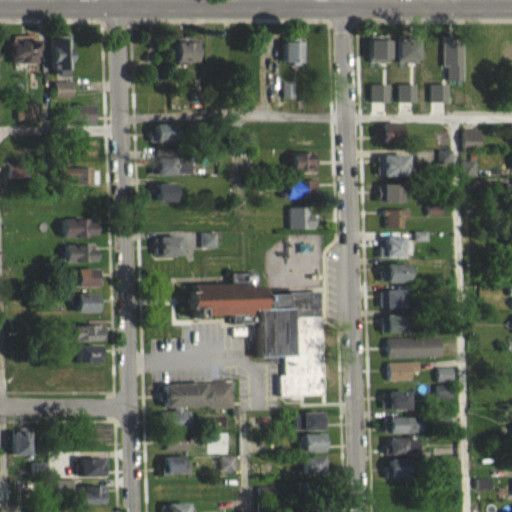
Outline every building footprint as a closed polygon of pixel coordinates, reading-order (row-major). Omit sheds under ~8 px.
[(65,73),(65,67),(69,67),(69,31),(49,32),(49,66),(54,66),(54,73),(65,73)] [(10,61),(35,60),(35,36),(21,37),(21,33),(11,33),(11,38),(9,38),(10,61)] [(173,39),(176,39),(176,34),(192,35),(191,39),(193,39),(193,58),(173,58),(173,39)] [(282,35),(282,39),(280,39),(280,59),(289,59),(289,62),(296,62),(296,59),(298,59),(298,39),(297,39),(297,34),(282,35)] [(386,71),(387,44),(367,43),(366,70),(386,71)] [(460,89),(460,45),(440,44),(440,75),(444,75),(444,88),(460,89)] [(396,71),(416,70),(415,48),(395,48),(396,71)] [(70,79),(52,79),(53,95),(70,94),(70,85),(70,79)] [(292,81),(280,81),(280,95),(292,95),(292,81)] [(280,92),(279,105),(291,106),(291,92),(280,92)] [(367,111),(385,111),(385,92),(367,92),(367,111)] [(394,110),(412,111),(412,93),(394,92),(394,110)] [(444,92),(426,92),(426,111),(445,110),(444,92)] [(32,100),(15,100),(15,117),(32,117),(32,100)] [(89,102),(89,111),(92,111),(92,117),(89,117),(89,120),(65,120),(65,102),(89,102)] [(14,111),(14,128),(31,128),(31,111),(14,111)] [(89,114),(64,113),(63,132),(88,132),(89,114)] [(146,129),(152,129),(151,121),(171,121),(172,138),(147,139),(146,129)] [(397,121),(378,121),(379,124),(374,124),(374,138),(379,138),(379,140),(397,139),(397,121)] [(290,123),(309,123),(308,124),(314,124),(314,140),(309,140),(309,141),(290,141),(290,140),(285,140),(286,131),(289,131),(290,123)] [(477,147),(477,127),(460,128),(460,147),(477,147)] [(172,131),(148,132),(149,150),(172,149),(172,131)] [(397,132),(373,132),(373,150),(398,150),(397,132)] [(477,138),(459,138),(459,155),(476,156),(477,138)] [(436,147),(450,148),(449,161),(436,160),(436,147)] [(288,152),(291,152),(291,150),(303,150),(303,152),(309,151),(309,157),(313,157),(313,169),(288,170),(288,152)] [(374,155),(378,155),(378,152),(403,152),(403,173),(379,174),(379,171),(374,171),(374,155)] [(152,155),(152,157),(148,157),(148,172),(172,172),(172,162),(174,162),(174,157),(172,157),(172,155),(152,155)] [(450,158),(434,158),(434,172),(449,172),(450,158)] [(458,159),(473,158),(474,170),(474,173),(459,173),(458,159)] [(287,161),(287,181),(313,180),(313,171),(309,171),(309,160),(287,161)] [(21,162),(20,176),(7,175),(7,162),(21,162)] [(403,163),(373,163),(374,184),(404,183),(403,163)] [(95,168),(95,182),(72,181),(72,176),(58,176),(58,165),(90,165),(90,168),(95,168)] [(473,184),(473,169),(458,168),(457,183),(473,184)] [(6,187),(20,186),(20,172),(6,172),(6,187)] [(94,192),(94,176),(62,177),(62,193),(94,192)] [(279,190),(284,190),(284,178),(313,178),(313,195),(296,196),(296,197),(293,197),(293,196),(284,196),(284,194),(279,194),(279,190)] [(149,184),(153,184),(153,181),(171,181),(171,198),(154,198),(153,191),(150,191),(149,184)] [(374,184),(379,183),(379,181),(399,181),(399,200),(379,200),(374,200),(374,184)] [(313,206),(313,188),(283,188),(283,206),(313,206)] [(171,191),(153,192),(154,209),(172,209),(171,191)] [(399,210),(399,192),(374,192),(375,211),(399,210)] [(425,203),(438,202),(438,213),(425,213),(425,203)] [(311,227),(286,226),(286,204),(306,205),(306,211),(311,212),(311,227)] [(405,206),(380,207),(380,213),(382,213),(383,225),(400,225),(400,217),(406,217),(405,206)] [(286,237),(312,237),(312,222),(305,222),(305,215),(285,215),(286,237)] [(92,232),(92,221),(88,221),(88,217),(60,217),(60,234),(83,234),(83,232),(92,232)] [(406,217),(382,218),(382,236),(400,236),(399,227),(406,227),(406,217)] [(59,245),(92,245),(92,231),(83,231),(83,227),(59,227),(59,245)] [(412,229),(425,229),(425,239),(411,239),(412,229)] [(197,230),(213,230),(213,246),(197,246),(197,230)] [(180,236),(176,236),(175,233),(154,234),(154,236),(150,237),(151,252),(155,251),(155,254),(177,253),(177,251),(181,250),(180,236)] [(404,235),(382,234),(382,244),(376,244),(376,256),(399,256),(399,245),(404,246),(404,235)] [(304,239),(294,241),(295,252),(305,250),(304,239)] [(425,239),(411,240),(411,249),(425,249),(425,239)] [(198,255),(213,255),(213,240),(198,240),(198,255)] [(92,258),(92,246),(85,246),(85,242),(63,242),(63,249),(60,249),(60,258),(63,258),(63,260),(84,260),(84,258),(92,258)] [(179,244),(150,245),(151,265),(180,264),(179,244)] [(376,265),(399,266),(399,255),(403,255),(404,245),(382,245),(381,254),(376,254),(376,265)] [(62,270),(92,269),(91,252),(61,253),(62,270)] [(377,263),(382,263),(382,261),(404,261),(408,261),(408,274),(404,274),(404,280),(383,280),(383,278),(377,278),(377,263)] [(98,268),(94,268),(94,266),(74,266),(74,271),(72,271),(72,275),(74,275),(74,284),(94,284),(94,283),(98,283),(98,268)] [(182,289),(189,288),(189,281),(228,280),(228,271),(252,270),(252,284),(259,284),(259,292),(259,306),(246,307),(246,311),(229,312),(196,312),(196,315),(189,315),(189,306),(183,306),(182,289)] [(404,272),(377,272),(377,291),(404,291),(404,272)] [(72,295),(97,295),(98,277),(72,277),(72,295)] [(376,290),(381,290),(381,287),(402,287),(403,292),(406,292),(406,300),(403,300),(403,305),(382,306),(382,304),(377,304),(376,290)] [(229,312),(229,321),(252,321),(253,354),(281,354),(281,373),(276,373),(277,394),(319,393),(316,289),(286,290),(287,292),(259,292),(259,306),(246,307),(246,311),(229,312)] [(98,308),(98,294),(94,294),(94,291),(74,291),(74,293),(69,293),(69,302),(74,302),(74,310),(94,310),(94,308),(98,308)] [(376,298),(376,316),(404,316),(403,298),(376,298)] [(97,320),(98,302),(72,302),(71,320),(97,320)] [(377,315),(383,315),(383,312),(405,312),(405,331),(383,331),(383,330),(378,330),(377,315)] [(102,338),(103,323),(78,322),(78,323),(69,323),(69,338),(102,338)] [(377,323),(377,341),(403,341),(403,323),(377,323)] [(102,348),(102,333),(68,334),(68,349),(102,348)] [(384,336),(437,335),(437,354),(385,355),(384,336)] [(74,343),(97,343),(97,345),(100,345),(100,351),(96,351),(96,360),(74,360),(74,343)] [(384,366),(437,365),(436,345),(384,346),(384,366)] [(73,371),(96,371),(96,354),(74,354),(73,371)] [(416,359),(385,361),(386,378),(408,377),(408,369),(416,369),(416,359)] [(450,380),(450,365),(434,365),(434,380),(450,380)] [(415,370),(385,370),(385,388),(408,388),(408,381),(416,380),(415,370)] [(156,389),(160,389),(159,382),(228,380),(228,405),(206,406),(206,402),(202,402),(202,404),(178,404),(171,405),(160,405),(160,398),(156,398),(156,389)] [(435,382),(449,382),(449,395),(435,395),(435,382)] [(379,391),(385,391),(385,389),(406,389),(406,391),(409,391),(410,398),(414,398),(414,406),(406,407),(385,408),(385,406),(380,407),(379,391)] [(434,407),(449,407),(448,392),(434,392),(434,407)] [(380,418),(409,417),(408,399),(379,400),(380,418)] [(171,409),(171,405),(178,404),(178,409),(186,409),(187,428),(161,429),(161,422),(157,422),(157,410),(171,409)] [(324,426),(319,426),(319,427),(292,428),(292,412),(298,412),(298,410),(318,409),(319,415),(323,415),(324,426)] [(433,410),(447,411),(447,421),(432,421),(433,410)] [(416,430),(408,429),(408,431),(386,431),(386,430),(381,430),(381,416),(386,416),(386,414),(408,414),(408,418),(416,418),(416,430)] [(187,417),(170,417),(170,419),(160,420),(160,439),(187,438),(187,417)] [(291,421),(292,439),(322,438),(322,420),(291,421)] [(27,452),(9,452),(10,430),(17,430),(17,425),(25,425),(25,430),(27,430),(27,452)] [(381,426),(381,441),(416,441),(416,426),(381,426)] [(164,430),(184,430),(183,448),(163,448),(163,442),(160,442),(160,436),(163,436),(164,430)] [(299,432),(324,430),(325,448),(300,450),(299,432)] [(382,443),(387,443),(387,436),(415,436),(415,451),(405,451),(405,453),(382,453),(382,443)] [(163,459),(184,459),(184,441),(163,440),(163,459)] [(297,460),(324,459),(324,441),(297,442),(297,460)] [(454,444),(433,445),(433,462),(454,462),(454,444)] [(383,463),(415,463),(415,446),(383,447),(383,463)] [(231,452),(216,453),(216,468),(232,467),(231,452)] [(300,454),(320,453),(320,458),(325,458),(325,471),(301,472),(300,454)] [(162,454),(180,454),(180,462),(186,462),(186,471),(165,471),(165,472),(158,472),(158,461),(162,461),(162,454)] [(104,473),(99,473),(99,475),(77,475),(77,473),(73,473),(73,462),(77,462),(77,455),(99,455),(99,456),(104,456),(104,473)] [(387,456),(406,457),(406,474),(383,474),(384,464),(387,464),(387,456)] [(29,460),(43,460),(44,473),(30,473),(29,460)] [(181,464),(160,465),(160,482),(186,482),(186,472),(181,472),(181,464)] [(217,464),(218,479),(233,479),(232,464),(217,464)] [(321,464),(300,464),(300,483),(321,482),(321,464)] [(73,467),(74,484),(104,484),(104,466),(73,467)] [(407,467),(384,467),(383,486),(407,486),(407,467)] [(475,476),(488,476),(488,487),(474,486),(475,476)] [(54,478),(72,478),(71,494),(54,494),(54,478)] [(297,480),(301,480),(301,479),(326,479),(326,493),(318,493),(319,495),(301,495),(301,490),(297,490),(297,480)] [(77,484),(104,484),(104,501),(77,501),(77,484)] [(272,484),(256,484),(256,497),(272,497),(272,484)] [(474,496),(488,497),(488,487),(474,487),(474,496)] [(70,488),(53,488),(53,504),(70,505),(70,488)] [(76,511),(103,511),(103,494),(77,494),(76,511)] [(256,511),(256,499),(272,499),(272,511),(256,511)] [(327,511),(327,504),(323,505),(322,502),(300,503),(300,511),(327,511)]
